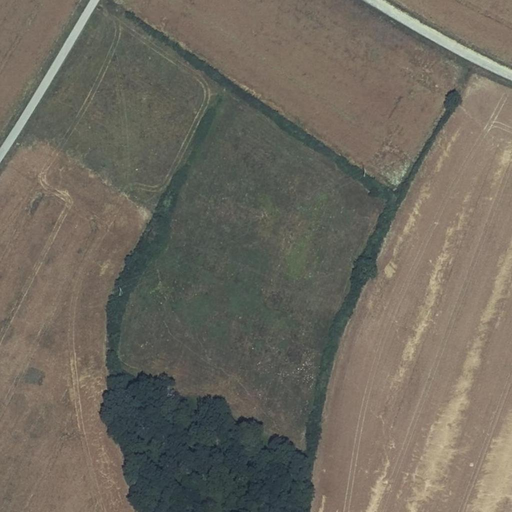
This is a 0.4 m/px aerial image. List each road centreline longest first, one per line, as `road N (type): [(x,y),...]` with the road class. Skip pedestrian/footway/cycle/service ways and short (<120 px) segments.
road 1 (unclassified): [(95,0),(0,154)]
road 2 (unclassified): [(511,77),(374,0)]
